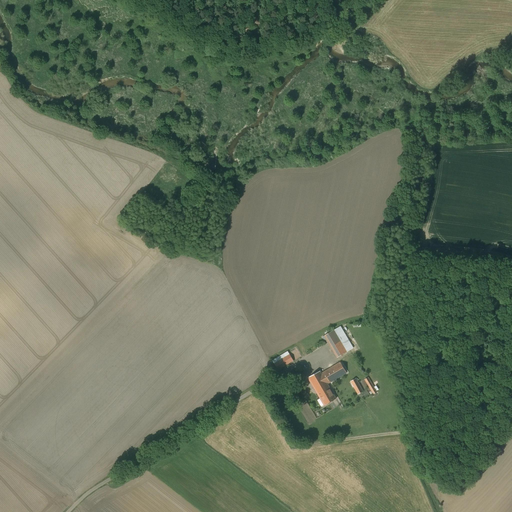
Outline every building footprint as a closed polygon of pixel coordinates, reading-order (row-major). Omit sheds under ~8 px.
[(350,350),(337,328),(325,335),(338,357),(350,350)] [(290,355),(274,364),(278,370),(293,360),(290,355)] [(320,371),(309,377),(317,392),(329,386),(328,384),(346,373),(340,362),(321,373),(320,371)] [(377,392),(368,377),(365,379),(374,394),(377,392)] [(363,391),(356,378),(351,381),(358,394),(363,391)] [(329,386),(317,392),(325,405),(336,398),(329,386)]
